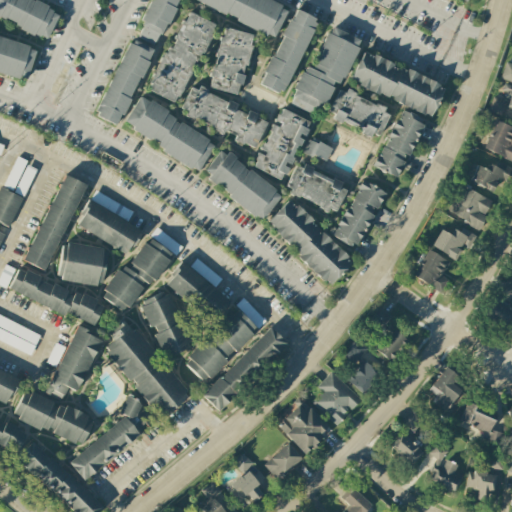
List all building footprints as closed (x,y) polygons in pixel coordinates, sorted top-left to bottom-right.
[(0,0),(0,18),(47,39),(59,12),(32,0),(0,0)] [(151,0),(137,36),(160,45),(178,0),(151,0)] [(188,0),(274,37),(288,6),(272,0),(188,0)] [(316,19),(293,9),(259,85),(282,96),(316,19)] [(213,24),(184,11),(148,91),(177,104),(213,24)] [(322,119),(357,39),(329,27),(311,68),(305,65),(288,104),(322,119)] [(238,95),(252,35),(222,28),(208,88),(238,95)] [(0,71),(27,79),(36,47),(0,37),(0,71)] [(95,115),(118,126),(152,49),(130,39),(95,115)] [(431,116),(444,85),(361,52),(349,83),(431,116)] [(511,64),(504,62),(500,79),(511,82),(511,64)] [(511,86),(505,85),(501,99),(492,97),(488,111),(502,115),(504,107),(511,109),(511,86)] [(266,120),(247,113),(246,115),(234,110),(236,105),(190,86),(179,113),(214,127),(212,132),(221,135),(223,131),(235,136),(233,141),(254,149),(266,120)] [(378,138),(390,112),(339,88),(326,115),(378,138)] [(215,142),(138,98),(121,126),(198,170),(215,142)] [(309,122),(280,109),(273,124),(273,123),(259,152),(252,167),(281,180),(288,166),(289,167),(301,139),(302,139),(309,122)] [(396,177),(405,155),(410,156),(423,120),(397,110),(374,169),(396,177)] [(483,150),(511,160),(511,127),(494,121),(483,150)] [(303,152),(325,162),(331,150),(309,139),(303,152)] [(281,194),(219,150),(201,176),(262,220),(281,194)] [(0,223),(10,227),(35,169),(25,165),(27,161),(16,156),(3,188),(0,186),(0,223)] [(511,169),(488,160),(485,169),(476,165),(469,182),(493,192),(498,179),(505,182),(511,169)] [(335,214),(347,187),(296,164),(284,190),(335,214)] [(23,260),(65,176),(86,185),(43,271),(23,260)] [(385,194),(363,180),(330,235),(352,249),(385,194)] [(479,229),(493,201),(461,186),(447,214),(479,229)] [(289,199),(265,223),(328,285),(352,262),(289,199)] [(86,202),(141,234),(133,247),(130,245),(124,254),(76,226),(81,217),(78,215),(86,202)] [(453,230),(450,235),(440,229),(431,246),(454,260),(462,247),(465,249),(470,240),(453,230)] [(106,292),(102,297),(121,311),(125,306),(128,308),(141,289),(139,286),(143,281),(148,284),(151,279),(154,281),(169,261),(166,259),(170,254),(150,239),(147,245),(144,243),(129,263),(131,265),(128,269),(123,266),(120,271),(118,269),(103,289),(106,292)] [(61,245),(56,276),(61,276),(60,280),(97,287),(97,283),(101,284),(107,253),(101,251),(102,249),(67,242),(66,246),(61,245)] [(442,292),(448,280),(440,276),(448,260),(426,250),(413,279),(442,292)] [(180,260),(231,302),(220,315),(216,311),(209,320),(166,285),(172,277),(168,274),(180,260)] [(7,289),(61,316),(64,310),(92,325),(102,306),(96,303),(97,300),(82,293),(81,295),(74,292),(72,297),(66,294),(68,291),(54,284),(52,287),(39,280),(40,277),(25,270),(24,272),(18,269),(7,289)] [(142,301),(161,292),(163,296),(168,293),(179,315),(175,317),(178,323),(181,322),(190,342),(186,344),(188,348),(169,357),(167,353),(162,356),(153,336),(157,334),(153,327),(149,328),(140,309),(145,306),(142,301)] [(509,325),(511,313),(511,308),(493,302),(487,318),(509,325)] [(390,317),(378,308),(370,319),(382,328),(390,317)] [(185,364),(202,381),(206,376),(209,378),(225,362),(223,359),(232,350),(235,353),(252,335),(250,333),(255,328),(237,310),(232,316),(230,314),(213,331),(215,334),(207,342),(205,340),(186,358),(188,360),(185,364)] [(104,348),(112,340),(110,336),(113,334),(110,328),(121,319),(132,332),(134,329),(158,358),(155,360),(160,366),(163,364),(186,391),(183,393),(187,398),(162,417),(160,414),(157,416),(134,388),(136,386),(131,380),(128,381),(105,353),(107,351),(104,348)] [(77,326),(87,330),(85,334),(99,341),(75,392),(67,387),(62,396),(51,390),(49,395),(42,392),(77,326)] [(201,395),(219,377),(219,378),(269,327),(287,344),(218,411),(201,395)] [(388,328),(373,351),(391,362),(406,340),(388,328)] [(366,350),(356,339),(341,353),(351,363),(366,350)] [(345,378),(360,395),(379,377),(363,361),(345,378)] [(0,367),(21,378),(12,396),(8,393),(4,403),(0,401),(0,367)] [(432,402),(443,412),(461,392),(451,383),(456,377),(446,368),(427,389),(436,397),(432,402)] [(360,399),(330,372),(316,387),(321,392),(311,402),(336,425),(360,399)] [(11,413),(23,391),(28,394),(30,390),(54,403),(52,406),(56,408),(57,405),(63,408),(65,405),(87,416),(86,419),(91,422),(80,443),(75,440),(73,444),(52,433),(53,430),(48,427),(47,430),(40,426),(38,431),(16,419),(17,416),(11,413)] [(141,405),(127,396),(117,412),(131,420),(141,405)] [(277,426),(304,455),(330,430),(302,402),(277,426)] [(474,405),(466,402),(458,421),(480,431),(477,438),(497,446),(502,434),(490,429),(493,421),(471,412),(474,405)] [(473,413),(494,419),(496,413),(475,407),(473,413)] [(138,433),(146,426),(139,418),(146,412),(142,408),(127,422),(138,433)] [(401,424),(412,433),(425,419),(414,410),(401,424)] [(68,463),(123,417),(138,435),(83,480),(68,463)] [(0,446),(15,454),(25,435),(17,431),(18,429),(5,422),(4,424),(0,422),(0,446)] [(389,446),(410,466),(423,453),(401,433),(389,446)] [(32,442),(47,459),(49,458),(65,474),(67,473),(101,508),(97,511),(71,511),(34,475),(32,476),(15,458),(32,442)] [(279,481),(301,457),(286,442),(263,466),(279,481)] [(437,460),(427,481),(453,493),(464,469),(443,459),(448,450),(434,443),(428,455),(437,460)] [(252,463),(241,453),(231,464),(242,474),(252,463)] [(502,458),(490,457),(489,469),(501,470),(502,458)] [(248,494),(253,500),(263,491),(245,471),(226,489),(238,503),(248,494)] [(476,499),(490,500),(493,474),(467,471),(465,489),(477,490),(476,499)] [(219,490),(210,482),(199,493),(208,501),(219,490)] [(364,511),(370,506),(350,487),(339,498),(349,506),(343,511),(364,511)] [(222,511),(214,499),(199,509),(200,511),(222,511)]
